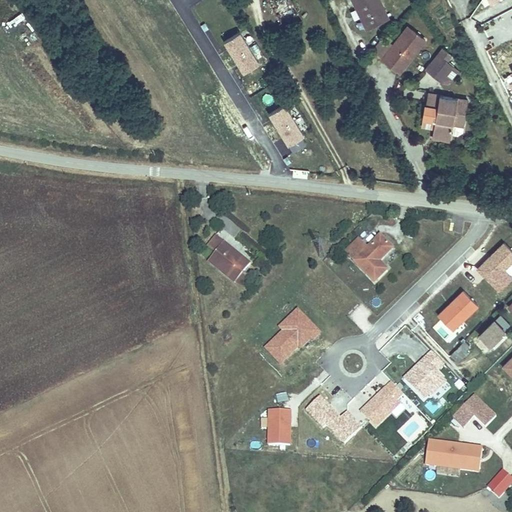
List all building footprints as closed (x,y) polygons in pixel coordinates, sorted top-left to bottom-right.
[(381,0),(352,0),(354,5),(357,3),(364,16),(362,17),(366,26),(389,14),(381,0)] [(293,2),(286,5),(294,23),(300,21),(293,2)] [(381,34),(370,49),(400,71),(424,39),(406,25),(392,43),(381,34)] [(258,58),(239,27),(223,37),(242,68),(258,58)] [(429,63),(424,70),(440,84),(452,70),(446,64),(448,60),(439,52),(431,62),(429,63)] [(428,91),(425,109),(436,111),(434,118),(432,134),(449,138),(452,122),(462,124),(466,98),(428,91)] [(303,130),(284,99),(268,109),(293,148),(305,140),(300,132),(303,130)] [(436,111),(425,109),(423,117),(434,118),(436,111)] [(359,237),(346,250),(374,278),(387,265),(380,258),(393,245),(381,233),(368,246),(359,237)] [(218,234),(209,244),(217,251),(209,261),(235,283),(252,262),(218,234)] [(506,291),(502,287),(511,276),(511,274),(505,268),(511,260),(511,248),(502,239),(474,268),(495,288),(502,295),(506,291)] [(452,329),(478,304),(461,287),(436,312),(452,329)] [(350,315),(357,323),(371,311),(364,303),(350,315)] [(494,324),(478,340),(487,350),(504,334),(494,324)] [(464,339),(449,352),(456,360),(471,348),(464,339)] [(441,385),(436,380),(443,373),(438,369),(445,362),(433,349),(405,376),(425,397),(430,392),(432,393),(441,385)] [(511,376),(511,352),(500,365),(511,376)] [(378,425),(403,401),(399,397),(405,391),(394,380),(363,410),(378,425)] [(474,416),(485,427),(497,415),(473,393),(451,417),(463,428),(474,416)] [(435,403),(431,399),(424,405),(433,416),(447,403),(442,397),(435,403)] [(269,410),(268,445),(290,446),(291,410),(269,410)] [(424,467),(479,471),(481,444),(426,440),(424,467)] [(511,478),(502,469),(486,487),(498,498),(511,484),(511,478)]
